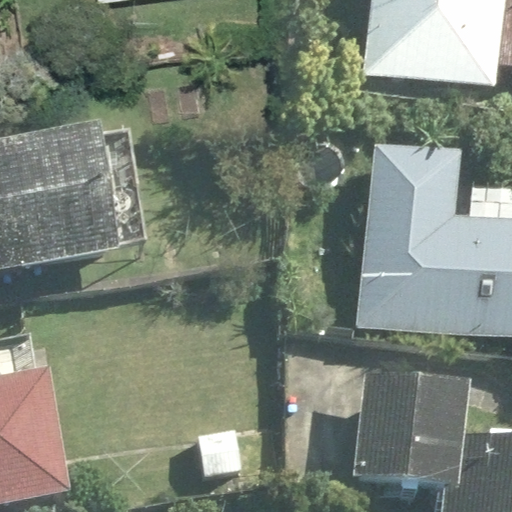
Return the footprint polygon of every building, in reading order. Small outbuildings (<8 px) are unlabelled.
[(511,0),(370,0),(360,92),(493,107),(496,79),(511,80),(511,0)] [(88,153),(0,167),(0,293),(110,275),(88,153)] [(458,168),(375,160),(357,337),(511,353),(511,236),(452,230),(458,168)] [(0,511),(63,511),(30,348),(0,354),(0,511)] [(353,489),(438,500),(436,511),(511,511),(511,462),(456,456),(463,401),(365,389),(353,489)] [(239,433),(194,441),(202,491),(247,484),(239,433)]
